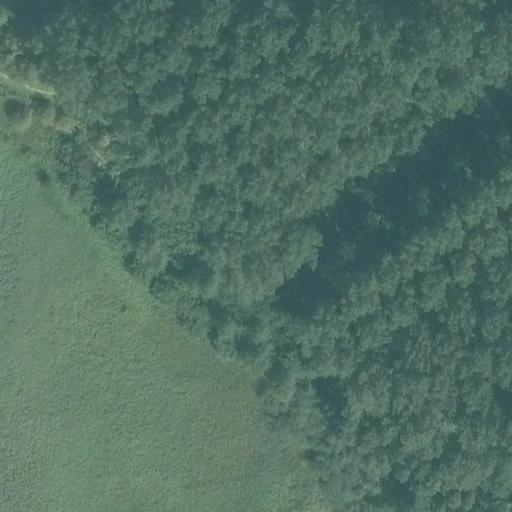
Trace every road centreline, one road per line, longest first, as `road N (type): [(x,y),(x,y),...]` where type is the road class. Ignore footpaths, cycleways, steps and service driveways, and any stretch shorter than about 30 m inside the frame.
road 1 (track): [(60,1),(349,325)]
road 2 (track): [(511,474),(349,325)]
road 3 (track): [(349,325),(511,208)]
